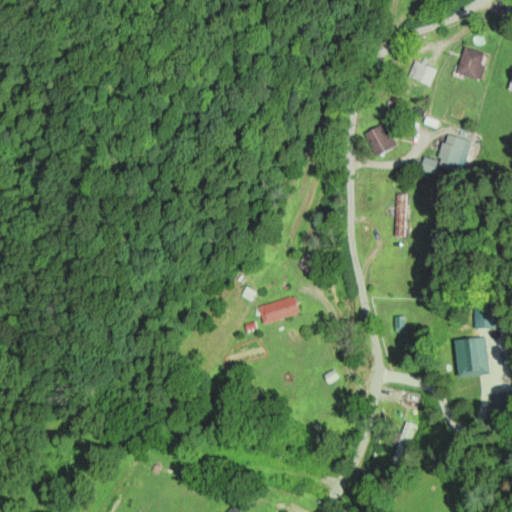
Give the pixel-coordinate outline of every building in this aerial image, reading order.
[(487,56),(466,50),(460,76),(480,81),(487,56)] [(438,73),(417,63),(410,78),(430,88),(438,73)] [(365,136),(379,159),(398,147),(385,125),(365,136)] [(441,163),(427,161),(425,173),(436,175),(438,168),(465,173),(471,141),(446,136),(441,163)] [(407,196),(397,196),(397,240),(407,240),(407,196)] [(266,327),(303,315),(297,297),(260,309),(266,327)] [(476,330),(496,330),(496,307),(476,307),(476,330)] [(176,470),(163,457),(154,465),(167,479),(176,470)] [(245,511),(250,507),(243,500),(232,511),(245,511)]
